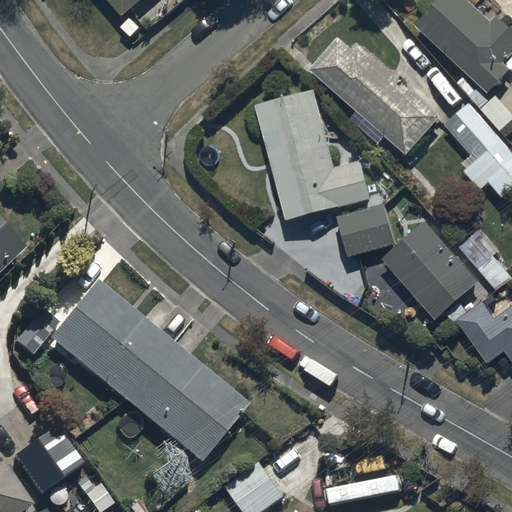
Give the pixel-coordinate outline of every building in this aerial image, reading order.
[(98,0),(123,28),(155,0),(98,0)] [(458,0),(449,0),(417,36),(491,104),(511,81),(511,37),(498,24),(492,31),(458,0)] [(310,79),(354,120),(348,126),(379,154),(386,146),(407,165),(443,127),(360,50),(352,58),(339,47),(310,79)] [(314,100),(255,117),(289,233),(372,208),(361,171),(337,178),(314,100)] [(511,130),(511,120),(497,104),(479,119),(470,109),(446,131),(473,162),(463,172),(468,177),(465,180),(482,199),(489,192),(502,207),(511,198),(511,157),(499,143),(511,130)] [(385,212),(335,227),(347,267),(396,252),(385,212)] [(0,269),(24,246),(0,221),(0,269)] [(481,290),(425,229),(383,268),(438,329),(481,290)] [(479,236),(459,253),(498,298),(511,285),(511,282),(495,263),(499,260),(479,236)] [(246,402),(93,278),(45,337),(197,461),(246,402)] [(483,309),(457,329),(490,372),(506,360),(511,367),(511,317),(498,328),(483,309)] [(258,511),(282,495),(257,460),(223,485),(242,511),(258,511)] [(0,511),(16,511),(30,503),(2,463),(0,463),(0,511)]
